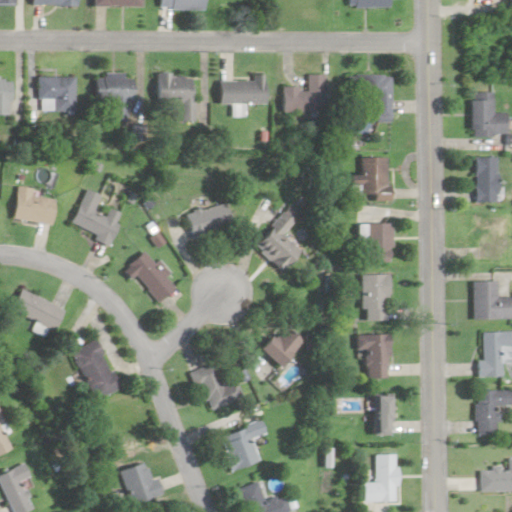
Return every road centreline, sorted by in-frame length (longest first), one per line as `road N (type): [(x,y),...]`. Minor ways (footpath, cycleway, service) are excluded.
road 1 (residential): [(432,511),(423,0)]
road 2 (residential): [(424,40),(0,40)]
road 3 (residential): [(200,511),(122,317),(89,286),(0,256)]
